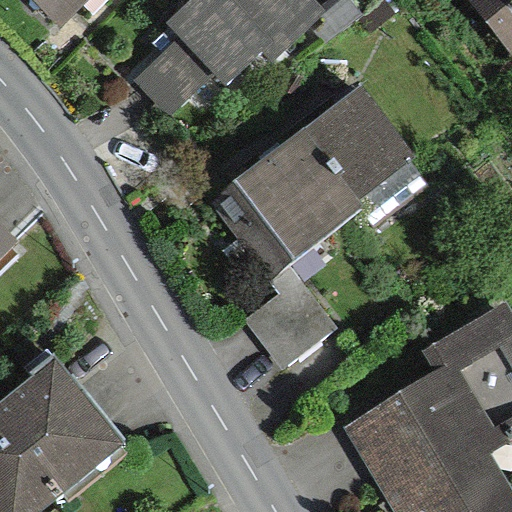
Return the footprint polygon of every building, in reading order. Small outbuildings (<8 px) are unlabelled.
[(17,0),(57,37),(92,0),(17,0)] [(325,28),(298,0),(199,0),(203,3),(167,36),(179,49),(137,87),(172,125),(214,86),(227,100),(262,68),(271,77),(325,28)] [(511,0),(468,0),(511,57),(511,0)] [(361,102),(214,213),(273,292),(369,220),(364,214),(416,174),(361,102)] [(0,273),(13,262),(0,247),(0,273)] [(511,511),(511,503),(492,469),(511,457),(511,325),(509,320),(427,366),(441,389),(353,439),(394,511),(511,511)] [(53,377),(0,417),(0,511),(57,511),(120,464),(53,377)]
